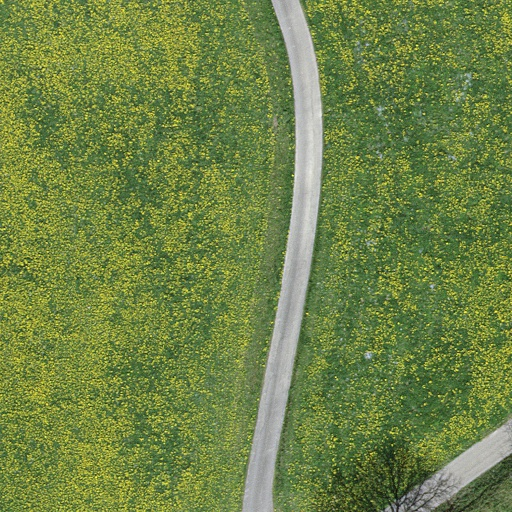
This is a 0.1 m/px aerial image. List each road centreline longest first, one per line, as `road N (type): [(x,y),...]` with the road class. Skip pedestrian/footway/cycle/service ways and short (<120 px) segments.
road 1 (track): [(259,511),(310,140),(302,56),(286,0)]
road 2 (unclassified): [(378,511),(511,416)]
